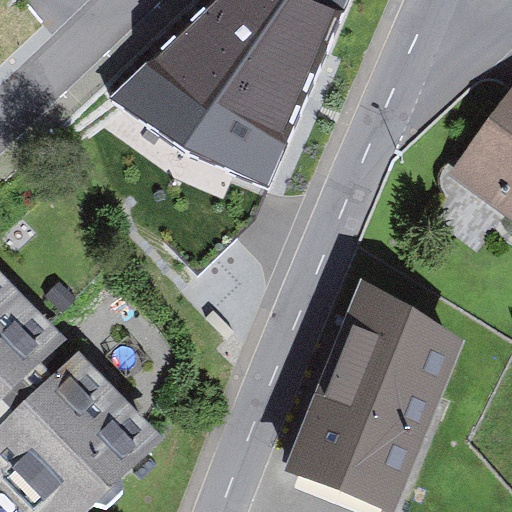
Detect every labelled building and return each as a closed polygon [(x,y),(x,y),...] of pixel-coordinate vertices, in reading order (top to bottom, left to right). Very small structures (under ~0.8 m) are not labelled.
[(355,0),(222,0),(111,108),(184,168),(271,202),(355,0)] [(511,84),(459,152),(511,190),(511,84)] [(0,428),(67,365),(0,295),(0,428)] [(395,511),(458,353),(365,301),(296,480),(376,511),(395,511)] [(0,428),(0,482),(28,511),(92,511),(152,456),(67,365),(0,428)]
